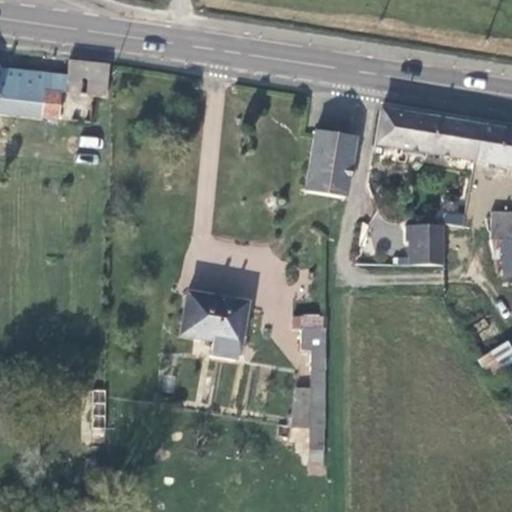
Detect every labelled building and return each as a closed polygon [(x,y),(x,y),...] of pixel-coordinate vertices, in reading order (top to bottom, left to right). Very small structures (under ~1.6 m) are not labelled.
[(111,66),(71,59),(67,77),(0,70),(0,72),(0,113),(90,124),(95,98),(107,101),(111,66)] [(483,127),(381,110),(376,145),(476,162),(483,127)] [(511,132),(483,127),(476,162),(511,167),(511,132)] [(329,197),(344,197),(352,139),(334,137),(317,134),(307,192),(329,197)] [(438,265),(435,233),(395,230),(396,242),(401,243),(402,266),(438,265)] [(246,304),(190,296),(182,338),(215,342),(215,351),(241,355),(242,336),(246,304)] [(311,351),(310,408),(327,408),(326,331),(302,329),(303,350),(311,351)] [(478,358),(489,376),(511,362),(511,346),(508,340),(478,358)] [(107,432),(107,392),(92,393),(91,430),(107,432)] [(311,447),(327,447),(327,408),(310,408),(311,447)] [(106,448),(107,432),(91,430),(91,447),(106,448)]
